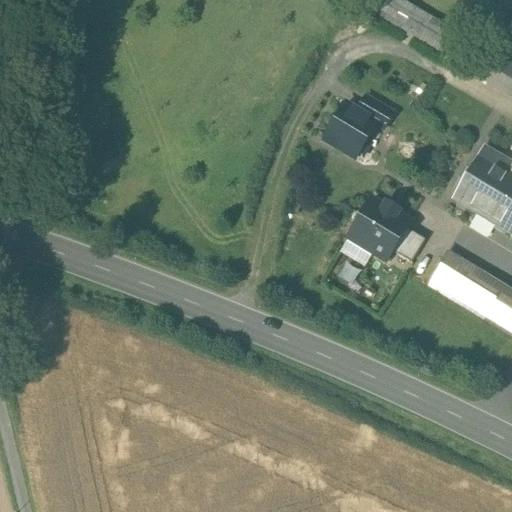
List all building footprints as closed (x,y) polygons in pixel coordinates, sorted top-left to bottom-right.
[(511,97),(511,59),(407,0),(388,0),(377,20),(511,97)] [(427,89),(413,115),(456,138),(471,105),(440,88),(437,93),(427,89)] [(394,114),(365,98),(357,112),(377,123),(376,124),(384,130),(394,114)] [(357,112),(345,105),(324,140),(356,159),(357,156),(362,159),(369,147),(364,144),(376,124),(377,123),(357,112)] [(511,173),(480,154),(452,200),(483,218),(484,218),(511,173)] [(511,173),(484,218),(511,234),(511,173)] [(384,208),(372,201),(349,238),(386,260),(409,223),(396,215),(398,212),(386,205),(384,208)] [(511,291),(447,252),(427,284),(511,334),(511,291)]
